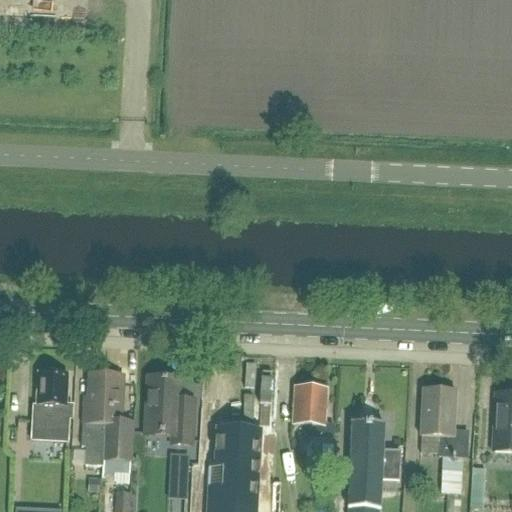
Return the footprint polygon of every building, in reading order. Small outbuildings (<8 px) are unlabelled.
[(33,411),(31,445),(67,447),(68,424),(71,424),(72,410),(65,410),(67,379),(39,377),(37,411),(33,411)] [(102,427),(104,379),(87,378),(86,402),(83,402),(81,440),(86,440),(84,469),(102,470),(103,465),(104,437),(104,436),(104,428),(102,427)] [(104,437),(103,465),(130,466),(132,426),(120,426),(122,389),(118,389),(119,380),(104,379),(102,427),(104,428),(104,436),(104,437)] [(271,424),(271,379),(261,379),(260,396),(243,396),(243,424),(271,424)] [(192,406),(177,405),(178,384),(147,383),(146,413),(144,413),(144,423),(145,423),(144,438),(171,439),(170,449),(190,450),(192,406)] [(333,443),(333,430),(324,429),(326,394),(294,393),(292,429),(308,430),(308,442),(333,443)] [(467,462),(468,436),(453,435),(455,396),(423,395),(421,439),(420,457),(438,458),(438,461),(441,461),(439,497),(459,498),(461,462),(467,462)] [(511,399),(494,398),(492,454),(511,455),(511,399)] [(348,511),(378,511),(380,483),(397,484),(398,457),(382,457),(384,428),(352,426),(348,511)] [(209,465),(206,511),(256,511),(261,433),(216,430),(214,465),(209,465)] [(167,457),(166,501),(186,502),(187,457),(167,457)] [(484,510),(484,470),(471,470),(470,510),(484,510)] [(97,495),(98,484),(90,483),(90,495),(97,495)] [(115,511),(129,511),(130,498),(116,497),(115,511)]
